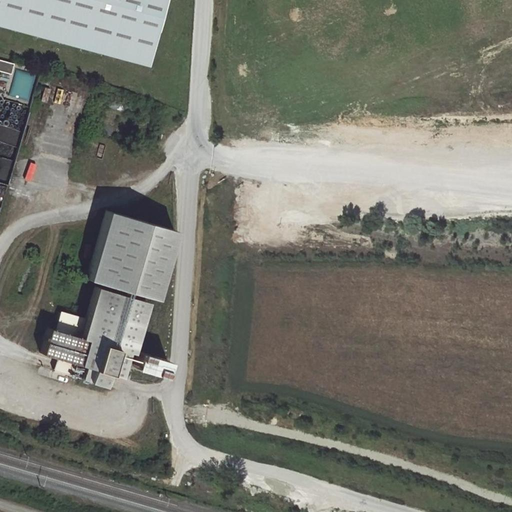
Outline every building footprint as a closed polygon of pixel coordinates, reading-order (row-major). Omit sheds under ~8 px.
[(0,0),(0,24),(147,64),(164,0),(0,0)] [(12,63),(0,59),(0,70),(10,73),(12,63)] [(15,69),(9,95),(29,100),(35,74),(15,69)] [(53,87),(51,101),(58,103),(61,88),(53,87)] [(72,115),(76,101),(68,100),(65,113),(72,115)] [(110,165),(117,166),(119,152),(112,152),(110,165)] [(35,355),(80,369),(102,375),(115,379),(123,355),(128,356),(144,304),(124,299),(126,294),(151,301),(171,234),(144,226),(147,216),(135,212),(132,222),(102,213),(82,281),(110,290),(109,294),(91,289),(75,340),(43,330),(35,355)] [(164,364),(136,355),(131,370),(160,379),(164,364)] [(97,390),(102,375),(80,369),(75,384),(97,390)]
